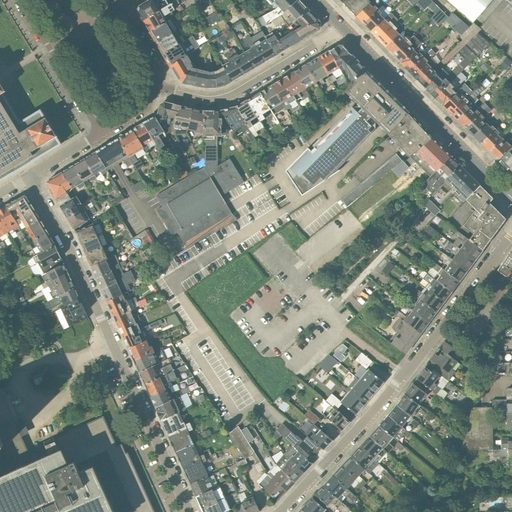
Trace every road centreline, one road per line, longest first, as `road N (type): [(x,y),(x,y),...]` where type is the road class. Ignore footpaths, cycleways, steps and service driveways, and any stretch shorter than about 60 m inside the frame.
road 1 (residential): [(186,511),(112,339),(28,177)]
road 2 (residential): [(511,234),(389,396),(281,511)]
road 3 (tertiary): [(511,198),(341,27)]
road 4 (residential): [(164,87),(226,94),(341,27)]
road 5 (residential): [(19,0),(100,133)]
